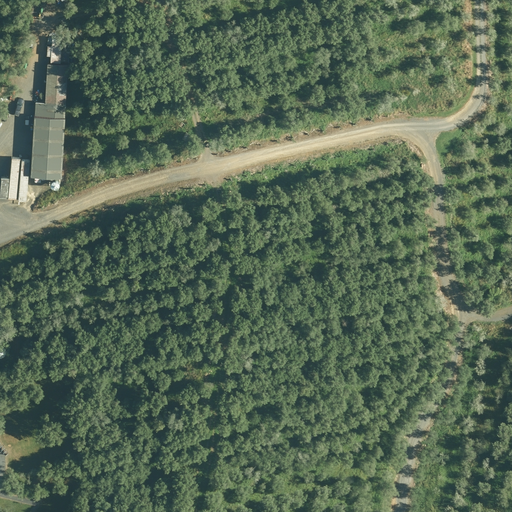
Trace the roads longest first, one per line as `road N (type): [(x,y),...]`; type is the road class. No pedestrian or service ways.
road 1 (track): [(0,235),(148,182),(413,133),(429,163),(448,290),(462,308),(480,313),(511,304)]
road 2 (track): [(204,511),(232,259),(176,43),(156,0)]
road 3 (track): [(462,308),(453,363),(414,435),(398,511)]
road 4 (track): [(413,133),(449,122),(478,94),(479,0)]
